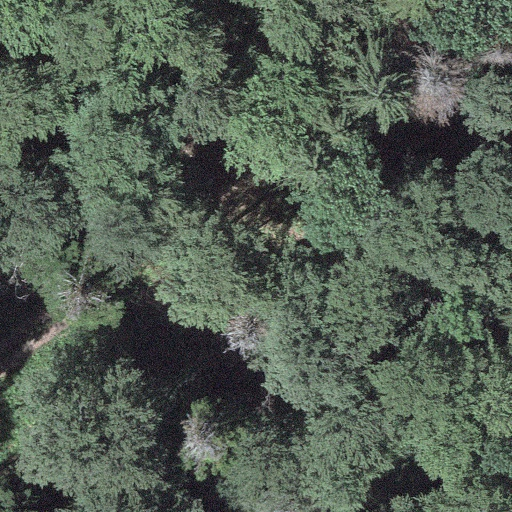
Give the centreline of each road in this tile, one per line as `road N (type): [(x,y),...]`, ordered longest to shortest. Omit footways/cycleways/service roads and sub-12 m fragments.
road 1 (track): [(352,0),(331,41),(256,138),(124,267),(0,357)]
road 2 (track): [(199,193),(209,93),(240,0)]
